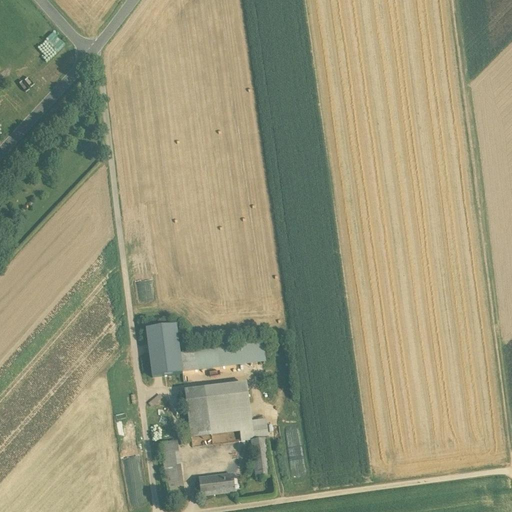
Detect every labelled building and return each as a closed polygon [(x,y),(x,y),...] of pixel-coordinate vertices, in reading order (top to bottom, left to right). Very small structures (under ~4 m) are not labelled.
[(153,378),(183,375),(177,328),(147,332),(153,378)] [(262,346),(181,356),(183,375),(264,365),(262,346)] [(289,408),(288,372),(278,373),(279,408),(289,408)] [(246,385),(185,393),(188,413),(241,407),(240,397),(247,396),(246,385)] [(247,396),(240,397),(241,407),(248,406),(247,396)] [(248,406),(241,407),(243,426),(240,426),(241,432),(242,441),(251,440),(266,438),(268,438),(266,423),(251,425),(248,406)] [(241,407),(188,413),(191,438),(241,432),(240,426),(243,426),(241,407)] [(266,438),(251,440),(256,480),(271,478),(266,438)] [(179,482),(174,442),(161,444),(167,484),(179,482)] [(210,479),(199,480),(201,497),(222,494),(222,495),(234,493),(232,477),(210,479)] [(179,482),(167,484),(168,497),(183,495),(181,482),(179,482)]
